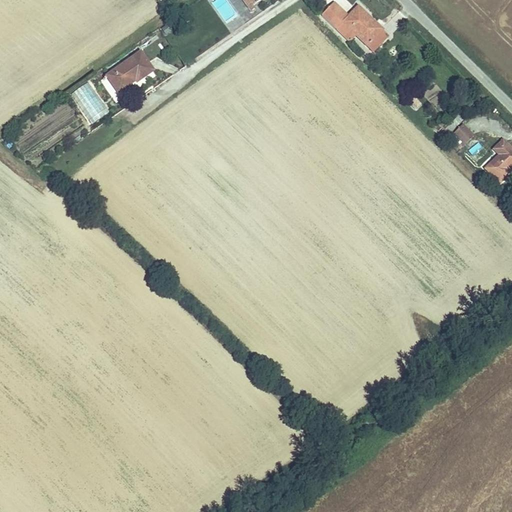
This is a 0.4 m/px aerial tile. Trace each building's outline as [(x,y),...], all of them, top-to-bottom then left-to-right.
[(247,0),(255,13),(277,0),(247,0)] [(330,13),(317,25),(333,40),(339,34),(352,47),(368,64),(386,46),(369,28),(364,32),(353,20),(345,28),(330,13)] [(357,16),(353,20),(364,32),(369,28),(357,16)] [(345,53),(352,47),(339,34),(333,40),(345,53)] [(139,53),(107,76),(119,93),(130,85),(129,83),(134,79),(136,83),(152,72),(139,53)] [(459,140),(451,147),(460,158),(468,151),(459,140)] [(488,160),(495,169),(479,183),(492,199),(506,187),(501,181),(511,171),(511,168),(497,152),(488,160)]
